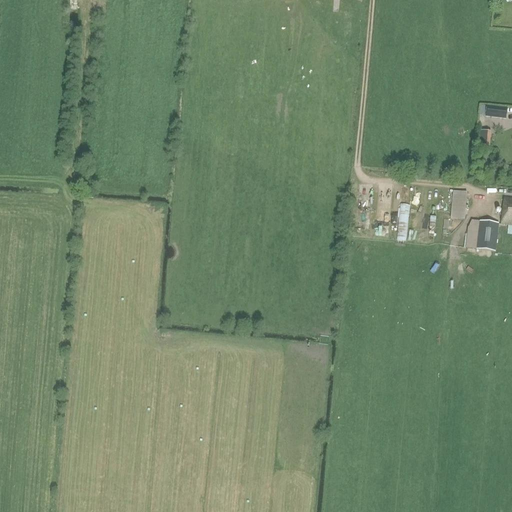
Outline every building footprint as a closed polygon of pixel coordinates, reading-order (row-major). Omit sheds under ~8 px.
[(481,105),(479,116),(486,117),(506,119),(507,108),(481,105)] [(489,149),(491,132),(481,131),(479,149),(479,154),(489,155),(489,149)] [(467,193),(453,192),(451,219),(464,220),(467,193)] [(511,199),(503,199),(500,225),(511,225),(511,199)] [(399,204),(398,241),(408,241),(410,204),(399,204)] [(471,224),(468,229),(466,249),(495,252),(498,224),(472,221),(471,224)]
